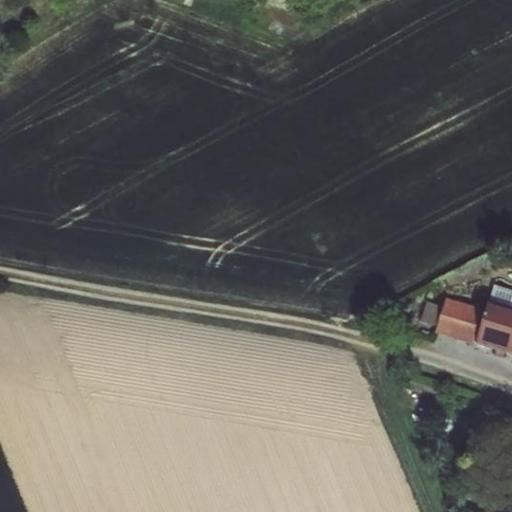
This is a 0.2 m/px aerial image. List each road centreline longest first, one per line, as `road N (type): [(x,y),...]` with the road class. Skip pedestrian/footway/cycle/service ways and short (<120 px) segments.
road 1 (track): [(511,390),(350,339),(0,273)]
road 2 (track): [(424,511),(350,339)]
